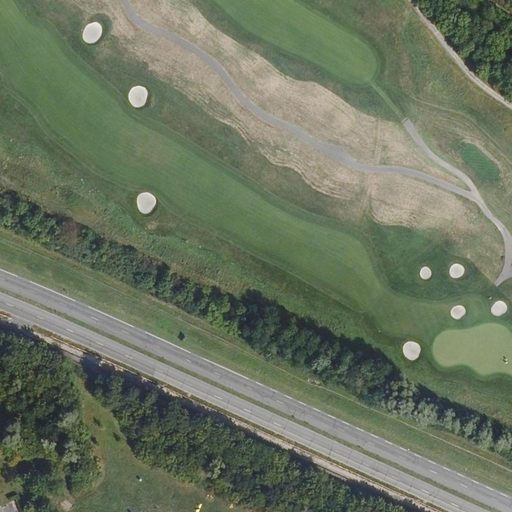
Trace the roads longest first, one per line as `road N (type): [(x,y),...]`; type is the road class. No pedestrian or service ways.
road 1 (primary): [(511,508),(0,280)]
road 2 (primary): [(0,301),(468,511)]
